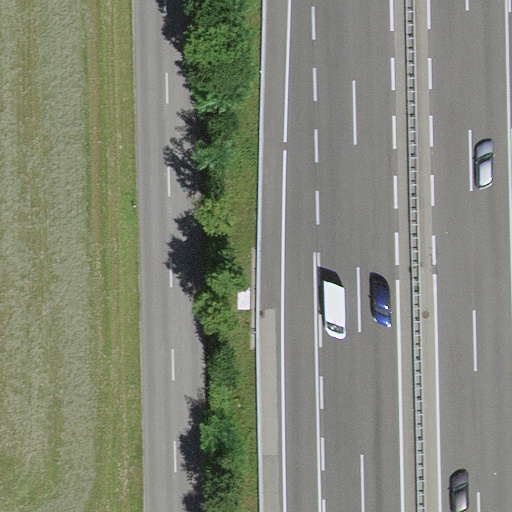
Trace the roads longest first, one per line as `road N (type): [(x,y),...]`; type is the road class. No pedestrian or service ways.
road 1 (tertiary): [(169,511),(159,0)]
road 2 (motorway): [(469,511),(459,0)]
road 3 (motorway): [(340,7),(287,348),(290,511)]
road 4 (motorway): [(340,7),(349,511)]
